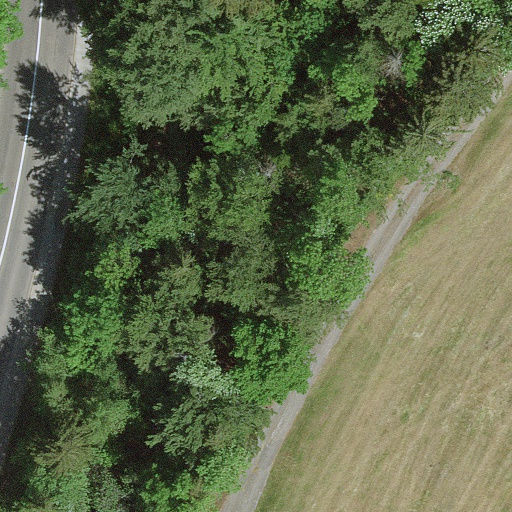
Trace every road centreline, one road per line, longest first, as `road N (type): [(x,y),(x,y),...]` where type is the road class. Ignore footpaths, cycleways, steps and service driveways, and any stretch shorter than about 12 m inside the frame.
road 1 (track): [(235,511),(327,327),(511,69)]
road 2 (secondary): [(0,265),(32,98),(41,0)]
